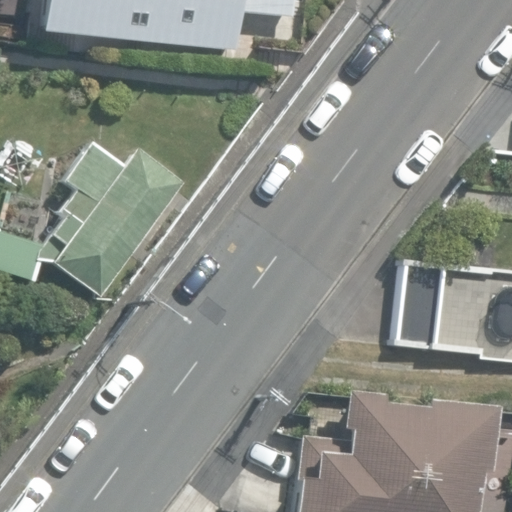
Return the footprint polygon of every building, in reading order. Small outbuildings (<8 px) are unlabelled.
[(105,40),(230,51),(235,0),(243,1),(252,14),(288,17),(289,0),(31,0),(31,19),(103,26),(105,40)] [(511,117),(485,152),(511,154),(511,117)] [(48,262),(93,295),(175,183),(128,149),(116,165),(85,143),(56,182),(67,190),(54,211),(61,215),(40,244),(0,233),(0,271),(31,281),(37,261),(48,262)] [(511,358),(511,272),(401,260),(391,344),(511,358)] [(291,511),(475,511),(480,473),(487,473),(493,409),(424,402),(424,408),(377,403),(378,397),(341,393),(337,430),(346,430),(344,443),(299,439),(291,511)]
